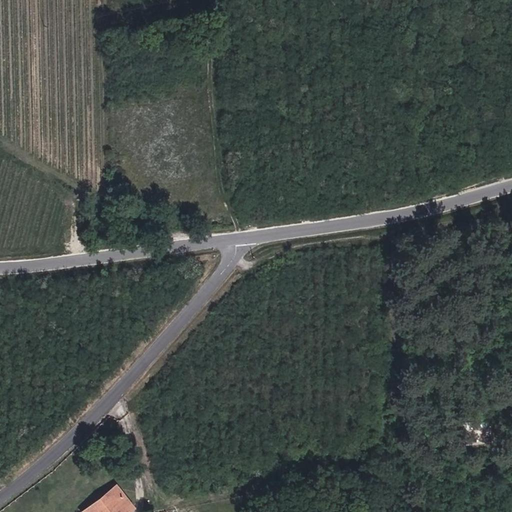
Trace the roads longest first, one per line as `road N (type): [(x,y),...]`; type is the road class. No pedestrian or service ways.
road 1 (unclassified): [(0,502),(68,457),(245,242)]
road 2 (tertiary): [(511,184),(245,242)]
road 3 (tertiary): [(245,242),(0,274)]
